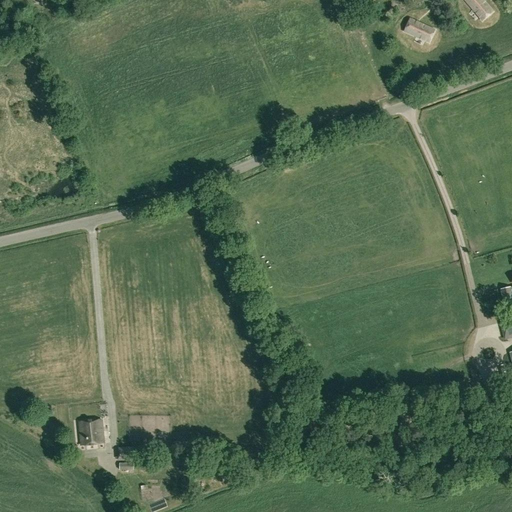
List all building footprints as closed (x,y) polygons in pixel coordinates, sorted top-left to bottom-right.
[(482,0),(464,0),(482,20),(492,12),(482,0)] [(410,19),(404,31),(429,42),(434,30),(410,19)] [(511,306),(511,299),(511,293),(511,292),(511,288),(510,289),(510,288),(502,290),(505,308),(511,306)] [(509,344),(511,342),(511,319),(503,322),(509,344)] [(81,446),(103,444),(101,420),(79,422),(81,446)] [(148,478),(147,472),(157,471),(156,460),(140,462),(141,474),(143,473),(143,478),(148,478)]
